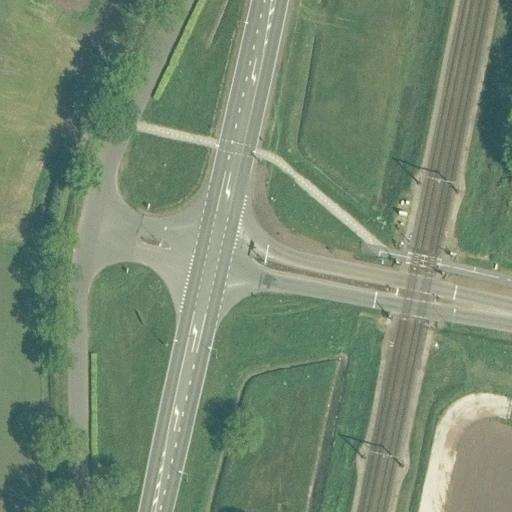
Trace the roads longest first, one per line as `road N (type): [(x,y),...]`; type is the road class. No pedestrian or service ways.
road 1 (tertiary): [(213,270),(511,324)]
road 2 (tertiary): [(511,311),(219,239)]
road 3 (unclassified): [(78,511),(78,303),(87,247)]
road 4 (secondary): [(158,511),(213,270)]
road 5 (secondary): [(219,239),(271,0)]
road 6 (unclassified): [(94,218),(185,0)]
road 7 (track): [(433,511),(445,429),(462,411),(511,405)]
road 8 (unclassified): [(87,247),(213,270)]
road 9 (unclassified): [(219,239),(94,218)]
